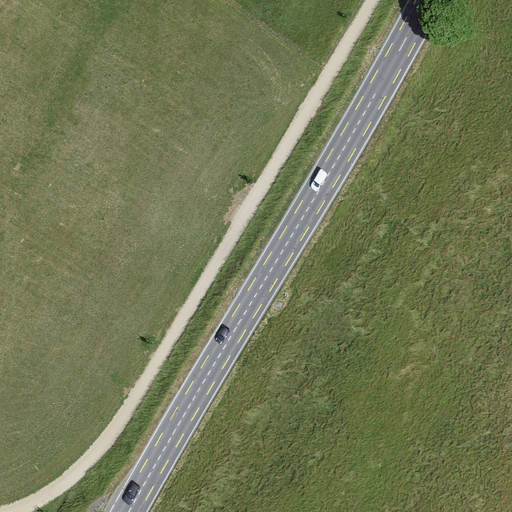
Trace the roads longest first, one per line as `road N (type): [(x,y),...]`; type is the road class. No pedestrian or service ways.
road 1 (track): [(15,511),(79,473),(141,391),(369,0)]
road 2 (primary): [(426,0),(131,511)]
